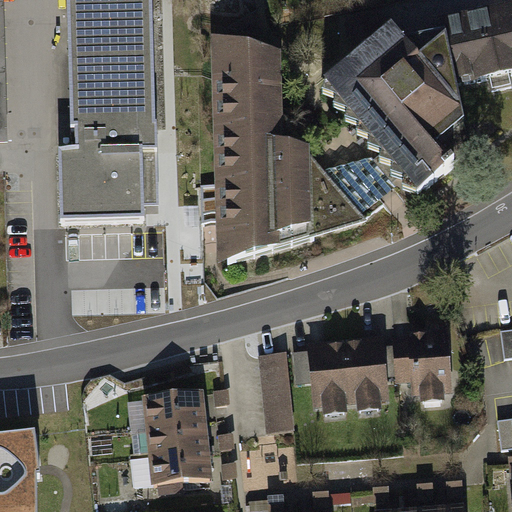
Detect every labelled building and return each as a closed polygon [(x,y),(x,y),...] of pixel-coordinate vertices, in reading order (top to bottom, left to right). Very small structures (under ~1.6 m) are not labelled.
[(5,0),(0,0),(0,154),(12,154),(5,0)] [(74,164),(76,228),(172,224),(162,0),(83,0),(90,163),(74,164)] [(399,28),(321,94),(379,161),(333,174),(324,166),(304,162),(299,148),(284,145),(280,57),(225,48),(235,265),(374,221),(367,213),(384,197),(378,189),(403,170),(425,195),(457,169),(445,154),(441,149),(469,126),(460,90),(511,78),(511,11),(448,26),(450,35),(412,43),(399,28)] [(413,343),(392,345),(395,393),(415,391),(416,413),(461,410),(457,336),(413,339),(413,343)] [(392,340),(312,349),(320,416),(400,406),(395,393),(392,345),(392,340)] [(292,356),(261,359),(268,439),(299,436),(292,356)] [(212,399),(149,405),(157,497),(221,491),(212,399)] [(0,479),(41,476),(35,417),(0,419),(0,479)] [(511,422),(501,424),(505,455),(511,453),(511,422)]
